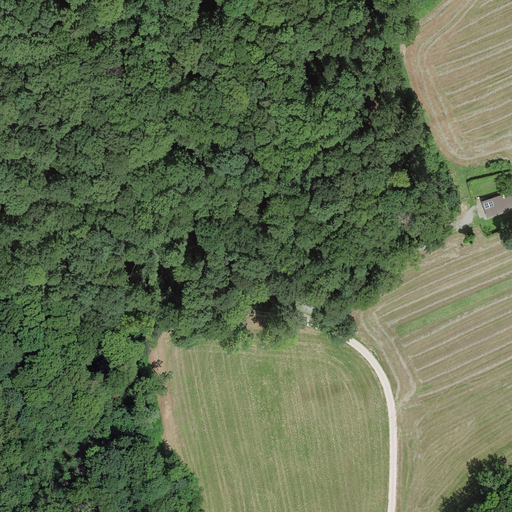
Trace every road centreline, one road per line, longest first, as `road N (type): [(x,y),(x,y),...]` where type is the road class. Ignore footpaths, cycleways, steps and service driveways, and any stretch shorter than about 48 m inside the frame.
road 1 (track): [(389,511),(389,405),(375,366),(340,334),(231,307)]
road 2 (track): [(0,326),(54,323),(131,295),(231,307)]
road 3 (track): [(484,217),(358,277),(313,324)]
